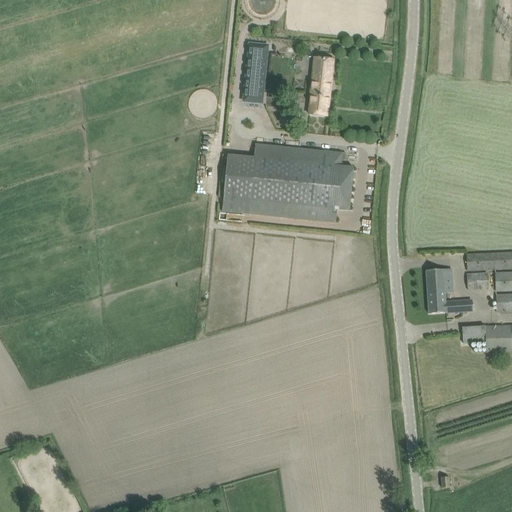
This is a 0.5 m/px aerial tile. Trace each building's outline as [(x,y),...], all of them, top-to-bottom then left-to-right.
[(246,74),(243,104),(262,106),(268,46),(249,44),(246,74)] [(309,115),(317,116),(327,117),(333,60),(315,58),(310,96),(311,96),(309,115)] [(254,158),(247,158),(228,156),(222,212),(335,223),(337,210),(349,212),(354,168),(341,167),(342,154),(255,145),(254,158)] [(511,253),(466,255),(467,271),(511,269),(511,253)] [(451,270),(436,271),(426,271),(429,314),(472,311),(472,301),(446,303),(445,293),(452,292),(451,270)] [(511,271),(495,272),(495,292),(511,291),(511,271)] [(487,272),(467,273),(468,290),(488,289),(487,272)] [(511,293),(496,294),(497,312),(511,311),(511,293)] [(511,325),(462,328),(463,344),(485,342),(486,352),(511,351),(511,325)] [(449,478),(441,478),(442,489),(450,488),(449,478)]
